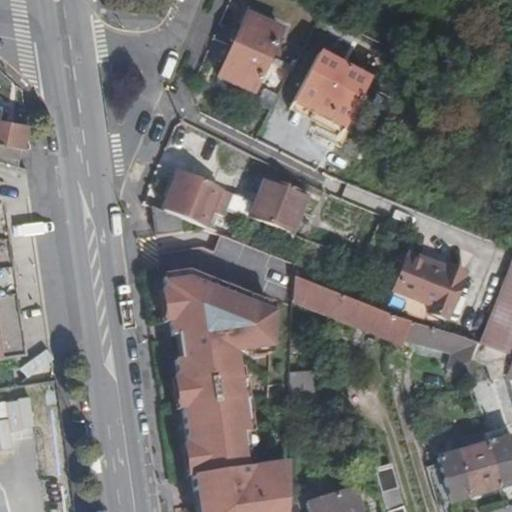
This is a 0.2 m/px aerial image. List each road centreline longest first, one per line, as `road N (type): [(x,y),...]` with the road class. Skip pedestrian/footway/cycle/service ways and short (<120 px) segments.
road 1 (secondary): [(90,230),(133,511)]
road 2 (tertiary): [(90,230),(168,44)]
road 3 (secondary): [(64,42),(90,230)]
